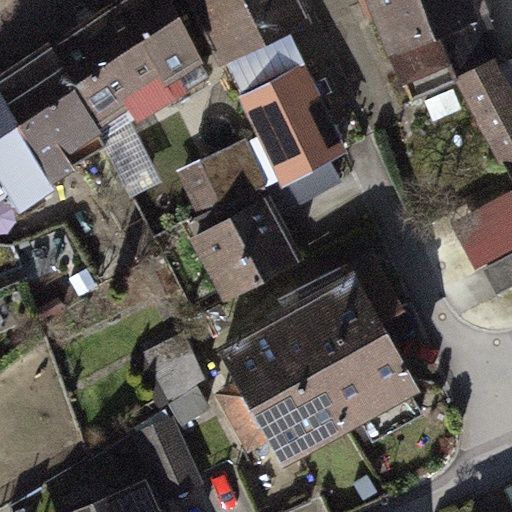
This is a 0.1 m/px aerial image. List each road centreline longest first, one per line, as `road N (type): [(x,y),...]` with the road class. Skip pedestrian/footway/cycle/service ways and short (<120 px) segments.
road 1 (residential): [(482,366),(373,147)]
road 2 (residential): [(511,458),(389,511)]
